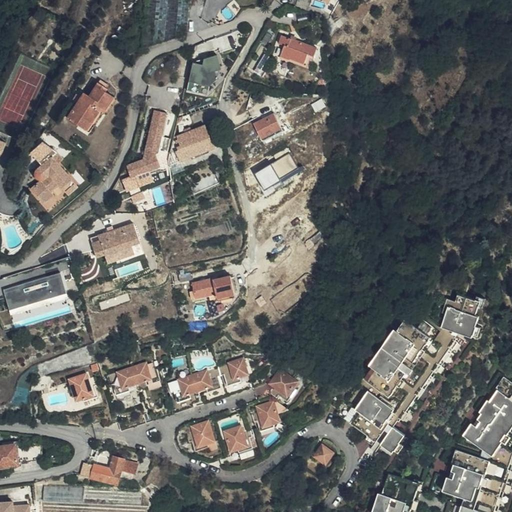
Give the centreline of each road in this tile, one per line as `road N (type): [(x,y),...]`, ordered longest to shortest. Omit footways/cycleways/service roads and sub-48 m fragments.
road 1 (motorway): [(0,46),(278,19),(511,23)]
road 2 (residential): [(80,440),(100,433),(130,439),(240,478),(323,430),(351,454),(351,472),(328,502),(305,511)]
